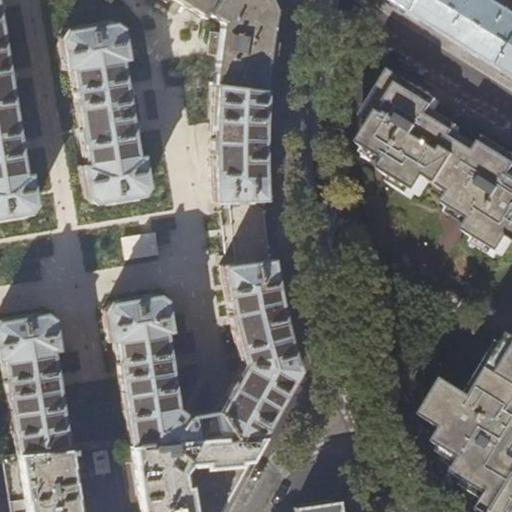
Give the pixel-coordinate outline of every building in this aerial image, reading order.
[(174,0),(194,13),(205,20),(207,15),(221,24),(220,34),(211,33),(208,56),(217,57),(214,85),(264,91),(275,10),(270,0),(174,0)] [(417,19),(428,0),(386,0),(397,7),(417,19)] [(511,11),(492,0),(428,0),(417,19),(460,45),(501,71),(511,53),(511,11)] [(84,199),(92,204),(139,198),(146,189),(141,157),(136,158),(132,134),(125,88),(121,61),(131,59),(137,52),(127,41),(124,41),(122,28),(113,22),(64,29),(58,38),(63,70),(69,69),(84,166),(79,167),(84,199)] [(0,218),(27,215),(33,207),(28,174),(23,175),(20,156),(10,93),(0,32),(0,218)] [(511,77),(511,53),(501,71),(511,77)] [(511,511),(511,153),(488,139),(483,148),(459,134),(463,129),(435,112),(440,103),(391,73),(363,122),(375,129),(362,151),(389,167),(383,176),(420,198),(430,184),(452,197),(446,208),(475,225),(468,236),(503,257),(511,242),(511,343),(476,403),(445,385),(424,420),(445,433),(437,447),(463,465),(455,479),(471,488),(491,501),(484,511),(511,511)] [(231,204),(264,202),(263,186),(262,146),(264,91),(214,85),(213,85),(211,125),(211,151),(212,178),(213,205),(231,204)] [(156,232),(122,237),(126,258),(159,253),(156,232)] [(127,439),(128,446),(261,437),(293,379),(297,371),(283,317),(277,294),(270,261),(238,266),(221,269),(224,288),(232,329),(235,343),(241,367),(229,390),(217,413),(185,417),(181,414),(176,411),(168,356),(165,334),(170,333),(165,301),(156,295),(108,303),(102,311),(107,343),(112,343),(127,439)] [(68,452),(66,444),(59,404),(51,351),(56,350),(51,319),(43,313),(0,319),(0,364),(4,388),(15,457),(68,452)] [(195,511),(188,464),(249,460),(261,437),(128,446),(131,465),(138,511),(195,511)] [(77,511),(75,498),(68,452),(15,457),(2,458),(11,511),(77,511)] [(188,464),(195,511),(219,511),(249,460),(188,464)] [(338,511),(336,500),(291,507),(292,511),(338,511)]
